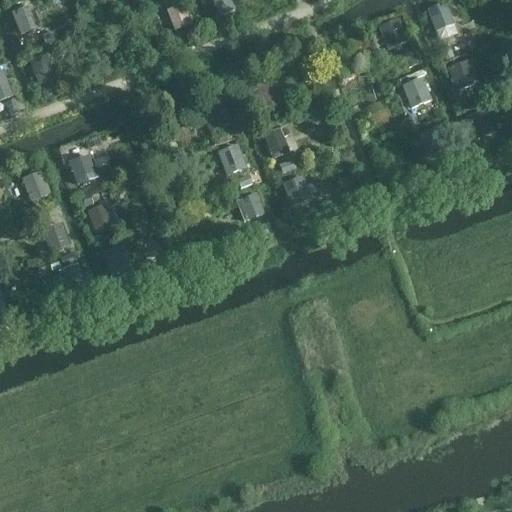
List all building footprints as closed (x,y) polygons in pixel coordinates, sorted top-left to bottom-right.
[(209,0),(217,21),(237,13),(231,0),(209,0)] [(444,0),(439,0),(420,7),(431,38),(455,29),(444,0)] [(164,15),(173,38),(192,30),(184,8),(164,15)] [(31,12),(10,20),(19,41),(39,33),(31,12)] [(400,24),(377,32),(386,56),(409,48),(400,24)] [(406,71),(420,65),(415,53),(400,59),(406,71)] [(50,59),(29,67),(38,88),(58,80),(50,59)] [(470,64),(447,72),(456,96),(479,88),(470,64)] [(3,77),(0,78),(0,102),(12,99),(3,77)] [(424,82),(403,91),(413,115),(433,107),(424,82)] [(276,111),(267,87),(247,95),(257,119),(276,111)] [(230,129),(221,105),(201,113),(210,137),(230,129)] [(488,114),(465,122),(474,147),(497,138),(488,114)] [(443,131),(420,139),(428,164),(451,156),(443,131)] [(295,156),(286,132),(266,140),(275,164),(295,156)] [(247,173),(237,149),(217,157),(227,180),(247,173)] [(98,183),(88,159),(69,167),(78,190),(98,183)] [(51,199),(41,175),(21,183),(31,207),(51,199)] [(314,206),(304,182),(285,189),(294,213),(314,206)] [(266,222),(256,197),(237,205),(246,229),(266,222)] [(116,234),(107,209),(87,217),(97,241),(116,234)] [(71,251),(62,227),(42,235),(51,259),(71,251)] [(132,277),(122,253),(103,261),(112,285),(132,277)] [(87,293),(77,269),(57,277),(67,301),(87,293)]
